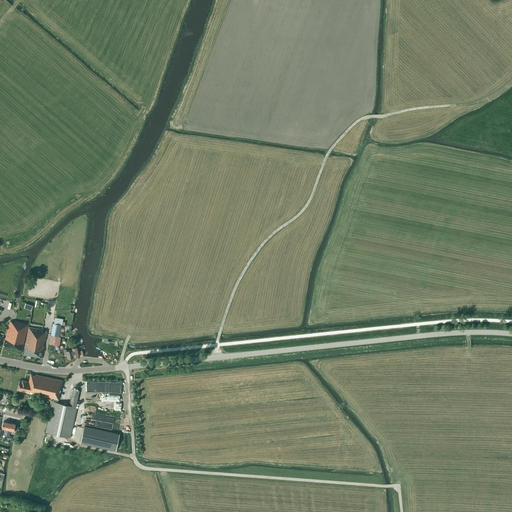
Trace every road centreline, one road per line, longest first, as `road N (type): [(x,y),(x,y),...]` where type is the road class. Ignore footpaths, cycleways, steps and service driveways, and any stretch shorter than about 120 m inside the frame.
road 1 (tertiary): [(0,360),(68,371),(511,333)]
road 2 (track): [(218,357),(245,267),(309,201),(339,138),(364,116),(467,101),(511,75)]
road 3 (track): [(47,437),(133,457),(144,467),(398,486),(401,511)]
